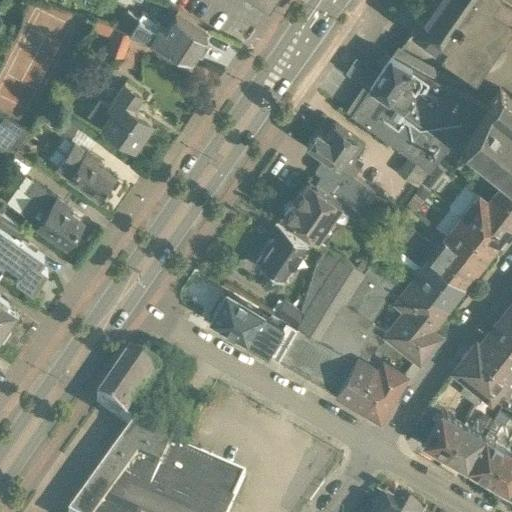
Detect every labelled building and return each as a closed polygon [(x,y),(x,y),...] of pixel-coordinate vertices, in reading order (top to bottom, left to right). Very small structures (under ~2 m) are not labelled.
[(254,0),(268,9),(269,10),(270,9),(269,8),(274,0),(254,0)] [(511,98),(500,89),(487,106),(463,141),(508,176),(511,179),(511,0),(431,0),(413,26),(471,70),(511,9),(511,98)] [(152,18),(152,19),(142,12),(138,18),(126,10),(113,28),(131,34),(131,33),(193,56),(198,48),(200,50),(207,39),(205,38),(206,35),(175,15),(166,29),(159,25),(160,22),(152,18)] [(131,34),(113,28),(94,21),(91,30),(110,37),(105,50),(122,57),(131,34)] [(464,94),(411,65),(390,54),(376,75),(370,71),(364,80),(370,84),(350,113),(367,125),(409,155),(429,170),(430,170),(450,141),(459,147),(463,141),(487,106),(464,94)] [(151,121),(133,108),(141,96),(125,84),(110,105),(102,99),(90,116),(133,146),(151,121)] [(36,116),(46,123),(46,124),(66,138),(72,142),(57,166),(99,196),(113,175),(94,162),(98,156),(74,140),(70,137),(77,128),(43,104),(36,116)] [(0,158),(2,160),(10,149),(14,151),(30,130),(4,116),(0,121),(0,158)] [(356,155),(364,144),(334,123),(326,135),(316,128),(306,143),(324,155),(353,175),(363,160),(356,155)] [(315,237),(337,205),(356,218),(375,191),(353,175),(324,155),(315,169),(316,173),(321,176),(312,189),(305,184),(292,201),(288,202),(284,209),(284,213),(282,215),(315,237)] [(417,186),(429,170),(409,155),(397,172),(417,186)] [(438,179),(429,173),(424,181),(432,187),(438,179)] [(511,179),(508,176),(488,202),(511,221),(511,179)] [(68,240),(70,241),(76,234),(74,232),(82,220),(65,209),(68,205),(34,182),(26,193),(32,198),(21,213),(66,244),(68,240)] [(418,210),(432,192),(421,184),(407,202),(418,210)] [(464,185),(451,202),(461,209),(474,193),(464,185)] [(511,221),(488,202),(478,194),(476,197),(462,215),(496,242),(511,222),(511,221)] [(0,268),(15,280),(33,292),(47,270),(39,264),(44,257),(20,240),(27,230),(2,213),(1,213),(0,212),(0,268)] [(480,263),(496,242),(462,215),(445,236),(480,263)] [(282,280),(306,244),(281,227),(256,262),(282,280)] [(399,233),(429,257),(464,284),(480,263),(445,236),(437,247),(413,229),(409,234),(403,229),(399,233)] [(302,372),(362,270),(327,246),(317,262),(302,310),(296,327),(287,322),(269,353),(302,372)] [(413,277),(447,305),(464,284),(429,257),(413,277)] [(362,270),(302,372),(335,392),(356,355),(374,322),(371,320),(380,307),(388,294),(397,280),(370,263),(364,272),(362,270)] [(431,326),(447,305),(413,277),(396,299),(398,301),(405,306),(431,326)] [(210,319),(236,334),(269,353),(287,322),(274,314),(271,313),(268,317),(226,292),(210,319)] [(398,301),(396,299),(388,294),(380,307),(390,313),(398,301)] [(0,338),(18,313),(6,305),(8,301),(0,295),(0,338)] [(284,299),(274,314),(287,322),(296,327),(302,310),(284,299)] [(420,359),(440,333),(431,326),(405,306),(386,331),(420,359)] [(511,348),(511,313),(506,309),(489,330),(511,348)] [(511,348),(489,330),(479,342),(476,339),(469,348),(507,378),(511,381),(511,348)] [(507,378),(469,348),(453,369),(466,379),(483,393),(490,399),(493,396),(503,404),(508,396),(499,388),(507,378)] [(167,427),(179,428),(194,400),(129,355),(108,386),(148,415),(153,418),(161,424),(167,427)] [(380,368),(356,355),(335,392),(363,408),(385,371),(380,368)] [(385,371),(363,408),(380,418),(406,373),(384,360),(380,368),(385,371)] [(474,403),(483,393),(466,379),(457,389),(474,403)] [(96,402),(133,428),(143,431),(153,418),(148,415),(108,386),(97,402),(96,402)] [(194,400),(179,428),(187,434),(203,406),(194,400)] [(421,442),(445,456),(464,422),(441,409),(440,411),(429,404),(415,424),(427,432),(421,442)] [(464,422),(445,456),(466,468),(500,410),(498,410),(493,418),(482,412),(473,428),(464,422)] [(504,424),(509,416),(500,410),(466,468),(487,480),(506,447),(494,440),(497,433),(496,432),(501,423),(504,424)] [(228,511),(244,477),(134,429),(73,511),(228,511)] [(511,485),(511,450),(506,447),(487,480),(508,492),(511,485)] [(407,511),(409,509),(395,501),(392,507),(383,502),(377,511),(407,511)]
